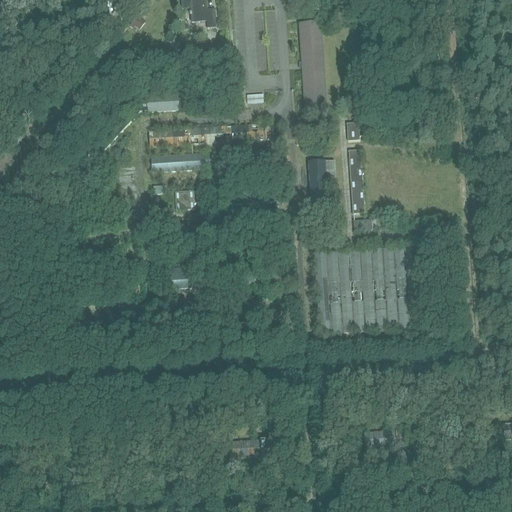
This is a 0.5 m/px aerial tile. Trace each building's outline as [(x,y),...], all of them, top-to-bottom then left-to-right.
[(206,0),(193,0),(182,1),(182,10),(191,10),(191,14),(190,14),(190,17),(191,17),(192,24),(207,23),(208,30),(207,30),(207,31),(217,30),(215,11),(207,12),(206,0)] [(111,18),(118,24),(119,25),(123,20),(115,14),(111,18)] [(139,14),(131,21),(135,26),(143,18),(139,14)] [(326,108),(325,80),(322,24),(301,26),(305,109),(326,108)] [(244,91),(244,100),(261,100),(261,90),(244,91)] [(147,99),(147,100),(148,113),(148,114),(179,112),(178,97),(147,99)] [(148,113),(147,100),(141,100),(135,107),(134,106),(89,157),(96,164),(141,113),(148,113)] [(347,128),(349,143),(360,142),(358,126),(347,128)] [(150,135),(151,149),(232,144),(274,141),(273,127),(232,129),(150,135)] [(224,155),(225,170),(275,167),(274,152),(224,155)] [(348,153),(354,216),(365,216),(360,152),(348,153)] [(152,160),(153,175),(211,171),(210,157),(152,160)] [(309,164),(313,217),(328,217),(325,187),(335,186),(333,162),(309,164)] [(202,182),(203,190),(216,189),(215,181),(202,182)] [(226,190),(229,236),(280,233),(277,187),(226,190)] [(176,196),(177,213),(196,211),(194,195),(176,196)] [(354,222),(355,234),(376,233),(376,221),(354,222)] [(176,228),(177,237),(190,236),(189,227),(176,228)] [(315,255),(320,337),(423,330),(416,248),(315,255)] [(170,271),(171,287),(172,292),(202,290),(201,269),(170,271)] [(242,271),(243,288),(282,285),(280,269),(242,271)] [(246,316),(247,332),(286,329),(285,313),(246,316)] [(108,323),(68,326),(69,344),(109,340),(108,323)] [(404,431),(364,433),(365,450),(405,447),(404,431)] [(229,442),(229,459),(270,456),(269,455),(281,454),(280,441),(268,441),(268,439),(258,439),(258,441),(229,442)] [(327,475),(328,487),(335,486),(334,474),(327,475)] [(279,481),(279,491),(301,490),(300,479),(279,481)]
